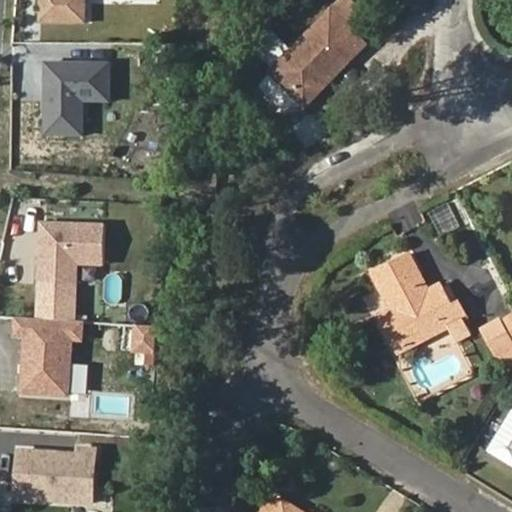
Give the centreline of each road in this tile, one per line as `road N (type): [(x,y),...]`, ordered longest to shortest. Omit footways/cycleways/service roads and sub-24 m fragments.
road 1 (residential): [(493,511),(274,377),(283,272)]
road 2 (residential): [(455,123),(290,213),(283,272)]
road 3 (residential): [(283,272),(452,178)]
road 4 (residential): [(455,123),(462,0)]
